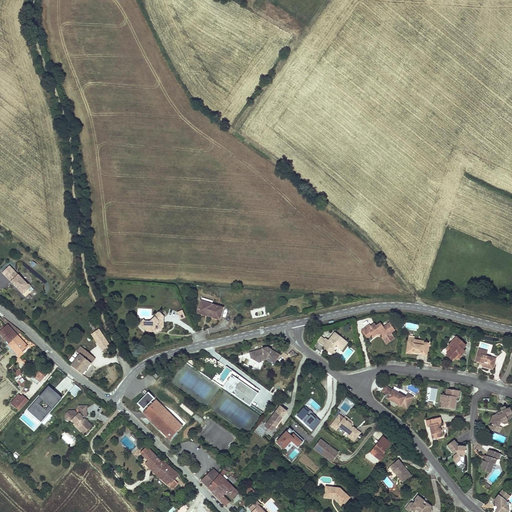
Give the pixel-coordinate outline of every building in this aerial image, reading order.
[(10,264),(2,272),(25,298),(34,290),(10,264)] [(211,305),(200,301),(196,312),(219,320),(223,309),(211,305)] [(143,328),(148,334),(150,332),(152,331),(160,331),(163,326),(163,316),(161,314),(158,313),(155,315),(155,318),(150,321),(144,322),(142,324),(144,327),(143,328)] [(360,329),(366,337),(371,334),(372,335),(376,332),(380,334),(379,335),(381,338),(384,336),(385,337),(390,333),(388,330),(391,328),(387,321),(381,326),(378,321),(374,324),(372,323),(369,325),(368,323),(360,329)] [(28,346),(7,325),(0,331),(0,335),(18,355),(28,346)] [(99,327),(90,333),(102,351),(111,345),(99,327)] [(343,340),(333,331),(329,335),(331,337),(327,341),(323,337),(322,338),(318,343),(321,346),(323,344),(325,346),(322,349),(329,354),(332,350),(331,349),(333,346),(336,348),(343,340)] [(384,336),(381,338),(384,342),(392,336),(390,333),(385,337),(384,336)] [(314,340),(318,343),(322,338),(319,335),(314,340)] [(463,344),(452,336),(446,345),(447,346),(449,348),(453,343),(460,348),(463,344)] [(343,340),(336,348),(338,350),(345,342),(343,340)] [(426,356),(428,344),(422,343),(423,341),(413,340),(413,343),(408,342),(407,345),(406,345),(405,350),(406,350),(406,352),(411,353),(412,352),(421,353),(421,355),(426,356)] [(491,350),(493,344),(481,341),(479,347),(491,350)] [(446,352),(444,356),(451,361),(453,358),(455,359),(457,356),(455,354),(456,353),(458,350),(460,348),(453,343),(449,348),(447,346),(444,350),(446,352)] [(76,370),(81,374),(95,358),(81,345),(76,350),(80,353),(69,365),(76,370)] [(266,347),(254,350),(257,360),(265,359),(274,364),(280,354),(270,348),(269,349),(266,347)] [(486,353),(477,350),(473,362),(478,363),(482,365),(481,366),(481,367),(486,369),(487,367),(492,368),(495,360),(484,357),(485,354),(486,353)] [(48,374),(39,367),(33,374),(41,382),(48,374)] [(14,371),(18,376),(23,372),(19,368),(14,371)] [(223,386),(249,406),(260,391),(253,385),(237,374),(236,376),(232,373),(223,386)] [(15,380),(22,388),(28,383),(21,375),(15,380)] [(66,395),(69,391),(74,397),(81,390),(72,382),(72,381),(67,376),(57,386),(66,395)] [(406,395),(386,383),(383,389),(389,393),(388,396),(401,404),(406,395)] [(46,389),(28,409),(42,421),(59,401),(46,389)] [(456,409),(458,399),(460,399),(461,391),(449,389),(447,396),(445,395),(444,402),(447,402),(446,407),(456,409)] [(149,391),(137,402),(143,409),(155,397),(149,391)] [(20,392),(11,401),(19,410),(28,402),(20,392)] [(340,408),(348,413),(354,402),(346,397),(340,408)] [(154,402),(145,410),(149,415),(147,417),(160,430),(161,429),(162,431),(163,429),(168,434),(167,435),(167,436),(167,437),(168,438),(169,438),(170,438),(171,438),(171,437),(172,436),(173,436),(174,436),(179,431),(171,423),(167,416),(163,406),(158,406),(154,402)] [(296,415),(308,426),(318,417),(306,405),(296,415)] [(91,426),(82,417),(85,417),(85,406),(77,406),(77,414),(74,411),(68,411),(65,415),(83,434),(91,426)] [(163,406),(167,416),(171,423),(179,431),(183,428),(163,406)] [(490,424),(497,426),(498,422),(502,424),(506,422),(505,419),(510,417),(510,416),(511,415),(511,411),(511,412),(509,413),(507,409),(504,410),(503,407),(499,409),(500,411),(498,412),(499,414),(496,416),(495,414),(490,415),(488,423),(490,424)] [(42,421),(28,409),(26,411),(40,423),(42,421)] [(49,415),(41,424),(43,426),(51,417),(49,415)] [(277,416),(266,429),(273,435),(284,421),(277,416)] [(353,429),(351,429),(351,425),(344,419),(340,416),(331,426),(336,430),(339,427),(349,435),(347,437),(353,442),(360,434),(353,429)] [(346,417),(344,419),(351,425),(351,429),(353,429),(353,423),(346,417)] [(432,434),(435,434),(436,439),(443,437),(441,428),(439,428),(438,424),(440,424),(441,423),(439,417),(427,420),(428,426),(430,426),(432,434)] [(500,427),(497,426),(490,424),(489,426),(493,427),(492,429),(498,432),(500,427)] [(161,429),(160,430),(170,441),(174,436),(173,436),(172,436),(171,437),(171,438),(170,438),(169,438),(168,438),(167,437),(167,436),(167,435),(168,434),(163,429),(162,431),(161,429)] [(303,441),(293,432),(291,434),(286,430),(275,441),(284,450),(292,441),(298,447),(303,441)] [(320,440),(315,445),(319,448),(317,451),(330,462),(337,454),(320,440)] [(463,457),(466,457),(465,446),(459,445),(455,440),(448,446),(454,453),(456,451),(458,453),(456,455),(456,460),(459,464),(463,461),(463,457)] [(389,449),(390,447),(381,441),(380,442),(389,449)] [(382,457),(389,449),(380,442),(377,446),(378,446),(377,448),(376,447),(369,456),(380,465),(385,459),(382,457)] [(293,459),(298,452),(294,449),(289,457),(293,459)] [(156,457),(151,450),(144,456),(151,464),(148,467),(151,470),(161,461),(156,457)] [(498,461),(500,456),(489,452),(485,462),(482,461),(480,468),(481,469),(480,471),(490,474),(493,465),(494,466),(496,462),(498,461)] [(169,470),(161,461),(151,470),(159,478),(169,470)] [(400,461),(391,468),(403,483),(412,476),(400,461)] [(159,478),(176,492),(181,487),(178,484),(182,479),(177,474),(170,469),(169,470),(159,478)] [(206,475),(200,481),(208,489),(219,475),(213,469),(206,475)] [(224,469),(219,475),(208,489),(210,491),(212,493),(221,484),(228,491),(232,487),(222,477),(227,472),(224,469)] [(228,479),(234,485),(237,481),(231,476),(228,479)] [(224,496),(226,494),(228,491),(221,484),(212,493),(216,497),(219,501),(224,496)] [(251,486),(248,489),(253,494),(256,491),(251,486)] [(232,487),(228,491),(226,494),(232,499),(238,493),(232,487)] [(340,489),(328,487),(328,491),(324,491),(323,496),(333,498),(335,499),(335,500),(342,506),(346,502),(346,501),(349,497),(340,489)] [(500,492),(492,502),(495,508),(498,507),(500,510),(498,511),(509,511),(509,510),(505,507),(503,506),(502,504),(507,498),(500,492)] [(230,502),(224,496),(219,501),(224,506),(225,507),(228,505),(230,502)] [(428,504),(419,496),(416,499),(416,502),(415,503),(414,502),(411,503),(407,509),(410,511),(411,511),(413,510),(415,511),(417,509),(418,510),(419,508),(422,511),(421,511),(431,511),(432,511),(425,507),(428,504)] [(250,508),(253,511),(259,506),(260,505),(257,501),(250,508)]
